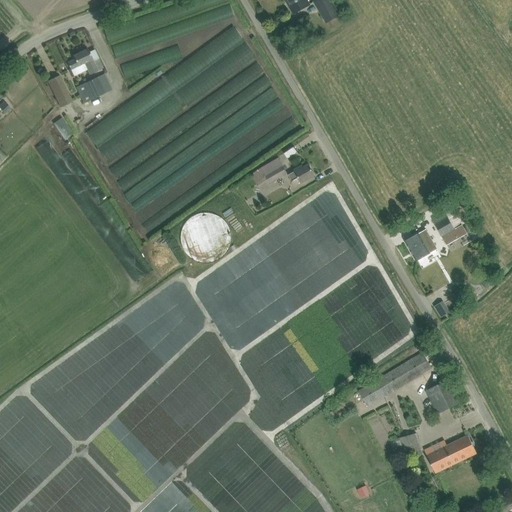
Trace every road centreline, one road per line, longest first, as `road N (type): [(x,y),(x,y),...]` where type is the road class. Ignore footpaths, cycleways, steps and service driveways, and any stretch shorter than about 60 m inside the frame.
road 1 (unclassified): [(511,461),(243,0)]
road 2 (unclassified): [(0,72),(58,34),(157,0)]
